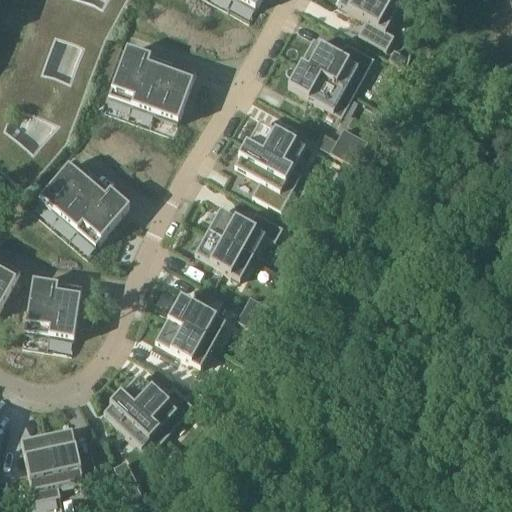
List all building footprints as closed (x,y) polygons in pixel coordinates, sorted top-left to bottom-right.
[(129,0),(0,0),(0,173),(25,196),(67,146),(105,44),(129,0)] [(235,0),(233,4),(240,8),(240,9),(255,16),(257,12),(264,0),(263,0),(235,0)] [(343,0),(338,12),(365,27),(358,40),(386,56),(394,41),(385,36),(398,13),(381,3),(382,2),(378,0),(343,0)] [(313,48),(300,72),(354,101),(374,64),(346,49),(338,62),(313,48)] [(388,65),(401,72),(407,62),(394,54),(388,65)] [(115,87),(108,104),(132,113),(149,66),(126,57),(115,87)] [(149,66),(132,113),(154,121),(172,74),(157,68),(156,71),(150,68),(150,66),(149,66)] [(300,72),(288,94),(341,123),(354,101),(300,72)] [(172,74),(154,121),(178,130),(184,113),(195,83),(172,74)] [(248,150),(247,151),(292,176),(293,175),(305,153),(260,128),(248,150)] [(343,134),(337,146),(361,159),(368,147),(343,134)] [(337,146),(330,158),(354,171),(361,159),(337,146)] [(240,164),(234,174),(259,188),(252,201),(281,217),(301,180),(293,175),(292,176),(247,151),(248,150),(246,149),(238,163),(240,164)] [(51,192),(39,206),(58,222),(91,184),(72,168),(52,192),(51,192)] [(91,184),(58,222),(77,238),(110,200),(109,199),(107,201),(102,196),(103,194),(91,184)] [(110,200),(77,238),(95,254),(107,240),(128,216),(110,200)] [(220,216),(207,239),(253,264),(265,242),(275,248),(283,234),(256,219),(249,232),(220,216)] [(207,239),(195,262),(240,287),(253,264),(207,239)] [(0,270),(0,315),(4,309),(3,309),(19,281),(0,270)] [(27,322),(24,340),(49,344),(57,294),(32,290),(27,322)] [(57,294),(49,344),(74,348),(76,330),(81,298),(57,294)] [(250,302),(243,314),(268,327),(275,315),(250,302)] [(181,304),(168,326),(213,352),(226,329),(181,304)] [(243,314),(237,326),(261,340),(268,327),(243,314)] [(168,326),(155,349),(200,375),(213,352),(168,326)] [(122,400),(121,401),(166,443),(183,425),(185,427),(196,414),(173,393),(163,404),(139,382),(122,400)] [(201,384),(194,396),(219,409),(225,397),(201,384)] [(111,412),(103,420),(148,462),(166,443),(121,401),(122,400),(120,399),(109,411),(111,412)] [(72,436),(47,442),(58,492),(82,487),(84,497),(100,493),(93,462),(78,465),(72,436)] [(47,442),(21,448),(34,508),(53,503),(54,503),(60,502),(58,492),(47,442)] [(126,466),(114,473),(127,497),(139,491),(126,466)]
